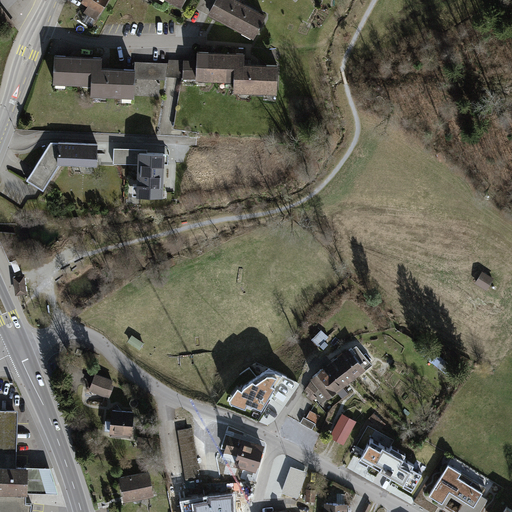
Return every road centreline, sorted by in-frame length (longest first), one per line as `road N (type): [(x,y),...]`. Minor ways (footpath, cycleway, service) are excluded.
road 1 (residential): [(19,350),(64,333),(97,340),(163,395),(273,439)]
road 2 (secondary): [(81,511),(19,350)]
road 3 (residential): [(273,439),(401,511)]
road 4 (tertiary): [(0,125),(49,0)]
